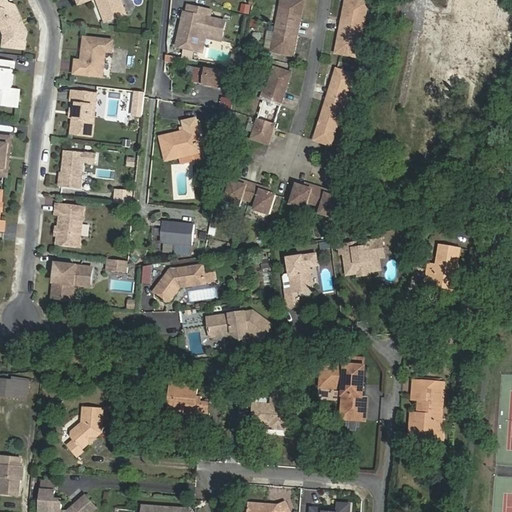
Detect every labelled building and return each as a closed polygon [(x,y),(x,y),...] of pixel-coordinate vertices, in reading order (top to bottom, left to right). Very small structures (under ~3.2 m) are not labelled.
[(0,0),(0,27),(1,27),(4,34),(4,43),(5,47),(24,48),(24,41),(23,40),(24,36),(25,36),(25,31),(22,25),(20,25),(18,21),(19,19),(13,5),(6,3),(4,0),(0,0)] [(79,0),(80,2),(86,0),(99,0),(100,3),(104,2),(106,7),(102,8),(107,19),(127,10),(123,0),(79,0)] [(299,2),(288,0),(276,0),(272,27),(288,30),(289,22),(295,23),(299,2)] [(360,32),(365,4),(343,0),(339,21),(345,22),(343,29),(360,32)] [(456,77),(471,80),(473,69),(473,67),(481,68),(469,128),(491,132),(510,33),(494,30),(493,32),(491,32),(497,0),(457,0),(453,22),(450,21),(439,19),(437,26),(423,23),(419,47),(406,112),(420,115),(410,165),(431,170),(441,119),(439,119),(451,62),(459,64),(458,67),(456,77)] [(500,0),(497,0),(491,32),(493,32),(494,30),(500,0)] [(223,34),(225,19),(209,16),(210,9),(187,5),(186,12),(184,12),(183,18),(185,20),(184,25),(181,26),(178,46),(199,50),(203,31),(223,34)] [(440,16),(425,13),(423,23),(437,26),(439,19),(440,16)] [(288,30),(272,27),(266,55),(289,59),(292,38),(287,37),(288,30)] [(355,60),(360,32),(343,29),(342,36),(337,35),(333,56),(355,60)] [(85,52),(80,52),(79,59),(74,59),(72,74),(100,75),(103,50),(110,50),(111,39),(81,37),(80,46),(85,47),(85,52)] [(416,46),(403,112),(406,112),(419,47),(416,46)] [(232,55),(231,66),(241,67),(242,56),(232,55)] [(175,64),(176,57),(166,56),(166,63),(175,64)] [(13,90),(15,63),(0,61),(0,106),(20,108),(21,95),(16,95),(13,90)] [(453,66),(458,67),(459,64),(451,62),(439,119),(441,119),(442,120),(453,66)] [(473,67),(473,69),(478,70),(467,128),(469,128),(481,68),(473,67)] [(223,88),(226,74),(201,69),(198,84),(223,88)] [(286,76),(269,71),(264,90),(261,89),(258,96),(275,101),(277,94),(281,95),(286,76)] [(345,96),(351,77),(334,72),(328,90),(331,92),(329,99),(346,104),(348,97),(345,96)] [(77,116),(74,116),(71,133),(92,135),(97,93),(71,92),(70,99),(75,99),(74,108),(78,108),(77,116)] [(256,103),(259,104),(253,122),(270,128),(276,109),(273,108),(275,101),(258,96),(256,103)] [(222,97),(220,111),(233,112),(234,98),(222,97)] [(343,111),(346,104),(329,99),(327,106),(324,105),(318,123),(335,129),(340,110),(343,111)] [(68,116),(74,116),(77,116),(78,108),(74,108),(69,107),(68,116)] [(184,127),(165,131),(169,154),(182,151),(182,147),(201,144),(200,136),(204,135),(200,115),(188,117),(189,121),(190,126),(184,127)] [(431,170),(434,170),(444,120),(442,120),(441,119),(431,170)] [(270,128),(253,122),(248,142),(265,147),(270,128)] [(329,148),(335,129),(318,123),(312,143),(329,148)] [(201,144),(182,147),(182,151),(206,147),(204,135),(200,136),(201,144)] [(0,176),(5,177),(7,160),(7,155),(9,137),(7,137),(5,154),(3,155),(3,158),(4,159),(3,174),(0,173),(0,176)] [(206,147),(182,151),(185,162),(208,158),(206,147)] [(62,169),(60,184),(80,185),(83,161),(95,161),(95,151),(64,149),(62,169)] [(223,205),(238,210),(240,203),(247,205),(252,189),(243,186),(242,190),(235,188),(229,186),(223,205)] [(254,207),(252,214),(267,218),(273,199),(266,197),(258,195),(260,191),(252,189),(247,205),(254,207)] [(288,209),(303,213),(305,207),(312,209),(317,193),(309,190),(308,193),(302,192),(294,189),(288,209)] [(319,211),(317,218),(332,222),(338,203),(331,200),(324,198),(325,195),(317,193),(312,209),(319,211)] [(63,235),(60,235),(58,242),(81,244),(84,206),(57,203),(56,213),(61,214),(59,227),(63,227),(63,235)] [(162,222),(159,243),(191,247),(193,226),(177,224),(177,226),(173,225),(172,224),(162,222)] [(452,279),(455,262),(457,246),(438,242),(435,262),(426,261),(423,278),(431,279),(431,276),(452,279)] [(363,249),(347,250),(348,258),(355,257),(357,275),(384,272),(383,263),(388,262),(391,262),(389,246),(370,248),(371,251),(363,253),(363,249)] [(111,257),(110,266),(129,268),(130,258),(111,257)] [(348,258),(350,281),(363,280),(364,284),(377,283),(376,279),(389,278),(388,262),(383,263),(384,272),(357,275),(355,257),(348,258)] [(319,258),(291,262),(295,292),(287,293),(290,313),(301,311),(299,296),(312,295),(310,282),(314,278),(313,271),(321,270),(319,258)] [(59,283),(56,282),(54,293),(59,298),(73,299),(77,297),(79,284),(91,284),(93,265),(55,262),(54,272),(58,272),(57,275),(61,276),(59,283)] [(458,263),(455,262),(452,279),(431,276),(431,279),(430,283),(454,286),(458,263)] [(146,266),(143,284),(152,285),(154,265),(146,266)] [(184,282),(189,286),(204,284),(202,267),(170,270),(154,291),(168,303),(179,292),(179,287),(179,283),(184,282)] [(286,281),(287,293),(295,292),(293,278),(287,279),(286,281)] [(143,311),(142,320),(153,321),(154,312),(143,311)] [(222,331),(223,338),(229,337),(239,344),(246,336),(259,346),(272,330),(253,315),(243,317),(243,320),(235,321),(235,317),(209,320),(210,332),(222,331)] [(200,328),(200,320),(191,320),(190,327),(200,328)] [(211,339),(223,338),(222,331),(210,332),(211,339)] [(367,359),(349,357),(349,360),(337,359),(337,365),(325,364),(323,378),(338,379),(338,383),(346,384),(346,388),(343,419),(347,419),(359,420),(365,421),(368,397),(356,396),(357,385),(364,385),(367,359)] [(248,374),(249,362),(229,360),(228,375),(238,376),(238,373),(248,374)] [(34,398),(35,377),(18,376),(18,379),(4,378),(3,395),(34,398)] [(338,379),(323,378),(323,386),(346,388),(346,384),(338,383),(338,379)] [(409,430),(439,432),(442,380),(412,378),(411,397),(417,397),(417,412),(414,412),(414,416),(410,415),(409,430)] [(195,403),(196,394),(196,382),(170,381),(168,411),(208,414),(208,403),(201,403),(195,403)] [(364,385),(357,385),(356,396),(368,397),(369,386),(364,385)] [(90,441),(98,436),(104,430),(105,405),(84,404),(83,421),(72,429),(73,436),(75,438),(69,444),(79,455),(86,449),(85,447),(90,441)] [(289,429),(290,407),(255,405),(254,422),(270,423),(271,428),(289,429)] [(245,436),(247,408),(233,407),(231,435),(245,436)] [(359,420),(347,419),(346,427),(348,427),(348,430),(356,431),(356,428),(358,428),(359,420)] [(24,468),(21,468),(22,459),(1,457),(1,466),(1,467),(3,467),(2,478),(2,485),(4,485),(3,494),(19,496),(20,485),(18,485),(18,479),(21,479),(23,480),(24,468)] [(90,511),(99,505),(87,495),(71,509),(66,509),(67,498),(59,497),(59,489),(45,488),(44,509),(52,509),(51,511),(90,511)] [(290,511),(285,502),(281,504),(276,505),(271,504),(271,508),(264,507),(264,504),(248,503),(248,511),(290,511)]
